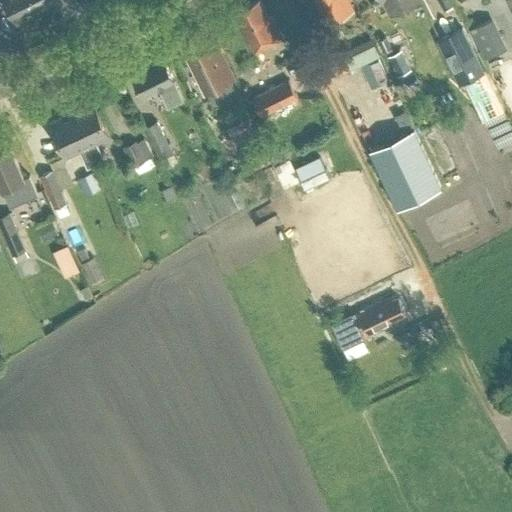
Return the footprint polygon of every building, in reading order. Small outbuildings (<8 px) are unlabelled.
[(39,11),(33,0),(6,0),(18,22),(39,11)] [(33,0),(39,11),(61,0),(33,0)] [(255,50),(282,36),(271,12),(268,14),(261,0),(253,0),(235,9),(255,50)] [(353,7),(349,0),(314,0),(326,21),(353,7)] [(384,0),(390,11),(412,0),(384,0)] [(439,0),(444,8),(453,4),(450,0),(439,0)] [(467,27),(482,56),(505,45),(490,16),(467,27)] [(435,39),(456,84),(483,71),(461,26),(435,39)] [(214,38),(208,41),(201,27),(178,37),(192,64),(196,62),(197,66),(193,68),(204,90),(232,77),(214,38)] [(380,53),(372,35),(327,55),(335,73),(380,53)] [(183,96),(178,86),(174,78),(175,78),(165,58),(132,74),(142,94),(159,86),(162,94),(168,104),(183,96)] [(251,94),(261,114),(296,96),(286,76),(251,94)] [(93,99),(71,110),(96,161),(104,157),(96,140),(110,134),(93,99)] [(413,126),(406,109),(395,113),(402,131),(413,126)] [(96,161),(71,110),(49,120),(66,155),(79,149),(87,166),(96,161)] [(269,159),(248,113),(225,123),(242,163),(247,161),(250,168),(269,159)] [(144,124),(160,156),(172,150),(156,118),(144,124)] [(426,119),(413,124),(420,138),(427,135),(430,127),(426,119)] [(294,144),(310,137),(305,125),(288,133),(294,144)] [(441,185),(414,127),(370,147),(397,205),(441,185)] [(151,154),(142,136),(134,140),(133,138),(120,144),(134,172),(153,163),(149,154),(151,154)] [(30,173),(24,175),(10,144),(0,149),(0,182),(10,204),(38,191),(30,173)] [(322,154),(298,165),(306,185),(330,175),(322,154)] [(260,168),(274,195),(287,188),(286,186),(300,179),(289,157),(275,164),(274,161),(260,168)] [(37,174),(58,216),(68,211),(63,201),(66,199),(60,186),(73,180),(63,161),(37,174)] [(95,169),(79,176),(87,193),(103,185),(95,169)] [(174,184),(163,188),(166,197),(177,192),(174,184)] [(255,219),(274,208),(269,198),(250,210),(255,219)] [(7,209),(0,212),(0,228),(14,260),(27,255),(7,209)] [(80,267),(68,242),(52,249),(65,275),(80,267)] [(29,257),(17,260),(21,273),(33,270),(29,257)] [(92,294),(87,284),(80,288),(85,298),(92,294)] [(391,317),(406,310),(399,295),(383,302),(382,298),(351,312),(332,321),(343,345),(366,335),(366,333),(393,321),(391,317)] [(447,365),(440,349),(421,357),(428,373),(447,365)]
